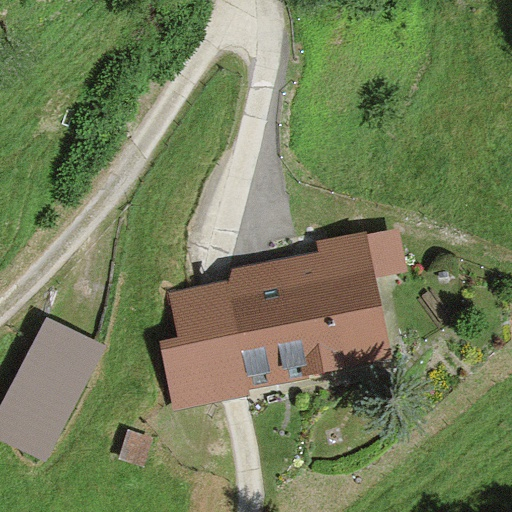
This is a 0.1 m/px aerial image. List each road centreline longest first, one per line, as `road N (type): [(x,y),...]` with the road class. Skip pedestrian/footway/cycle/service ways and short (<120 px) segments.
road 1 (track): [(0,315),(77,248),(221,26),(256,10)]
road 2 (residential): [(254,0),(249,122),(227,239)]
